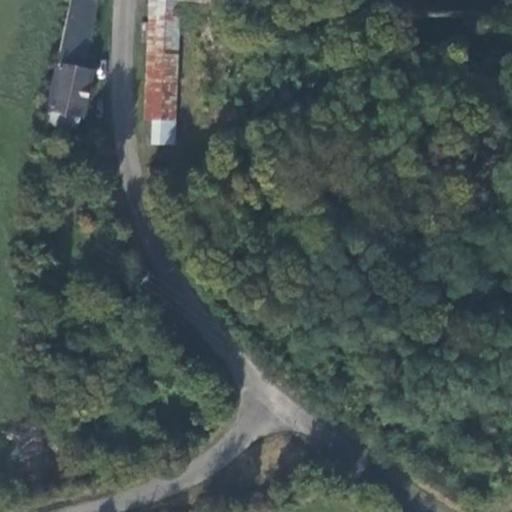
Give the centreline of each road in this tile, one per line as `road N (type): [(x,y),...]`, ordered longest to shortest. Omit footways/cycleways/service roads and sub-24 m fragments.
road 1 (unclassified): [(124,0),(125,146),(134,185),(238,362),(286,408)]
road 2 (unclassified): [(72,511),(193,473),(286,408)]
road 3 (unclassified): [(286,408),(424,511)]
